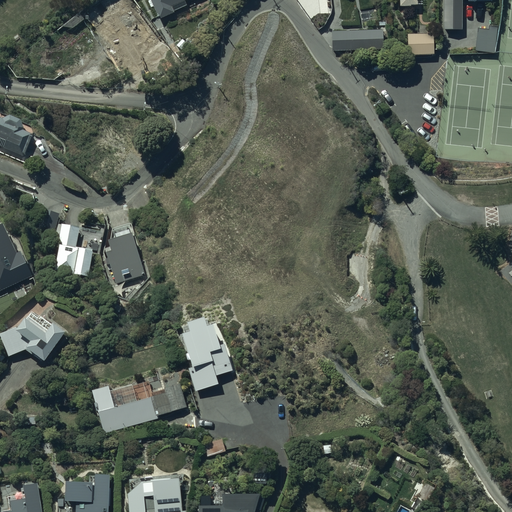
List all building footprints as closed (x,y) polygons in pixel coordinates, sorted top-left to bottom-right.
[(152,0),(161,18),(176,11),(174,5),(184,0),(152,0)] [(444,0),(444,28),(463,28),(463,0),(467,0),(468,0),(478,0),(477,0),(444,0)] [(495,30),(477,27),(474,50),(493,52),(495,30)] [(384,28),(332,30),(332,49),(384,48),(384,28)] [(433,32),(408,33),(409,54),(435,53),(433,32)] [(123,57),(87,75),(91,83),(127,65),(123,57)] [(0,143),(24,154),(35,127),(0,111),(0,143)] [(16,252),(1,222),(0,222),(0,289),(31,275),(20,250),(16,252)] [(58,235),(57,244),(51,242),(46,258),(55,260),(53,269),(88,275),(92,249),(75,246),(79,225),(58,222),(55,235),(58,235)] [(113,231),(114,235),(106,238),(109,248),(102,251),(108,269),(111,268),(116,283),(145,274),(130,230),(129,230),(127,227),(113,231)] [(437,297),(446,297),(445,277),(437,277),(437,297)] [(446,297),(437,297),(437,319),(446,319),(446,297)] [(23,316),(15,326),(0,332),(0,337),(8,356),(27,348),(43,359),(64,331),(51,321),(50,323),(32,309),(25,318),(23,316)] [(462,318),(442,321),(443,330),(464,327),(462,318)] [(490,357),(491,360),(511,355),(511,351),(511,329),(504,331),(508,347),(489,352),(486,336),(477,338),(482,359),(490,357)] [(91,389),(94,401),(93,402),(96,413),(97,412),(104,435),(159,419),(158,415),(186,407),(179,382),(163,386),(164,388),(150,392),(151,395),(115,405),(109,384),(91,389)] [(221,438),(203,444),(207,456),(225,450),(221,438)] [(265,472),(249,472),(250,482),(265,482),(265,472)] [(183,511),(182,509),(178,476),(178,475),(150,477),(150,478),(140,479),(126,492),(128,511),(183,511)] [(41,511),(36,481),(21,483),(23,493),(7,495),(9,509),(0,510),(0,511),(41,511)]
